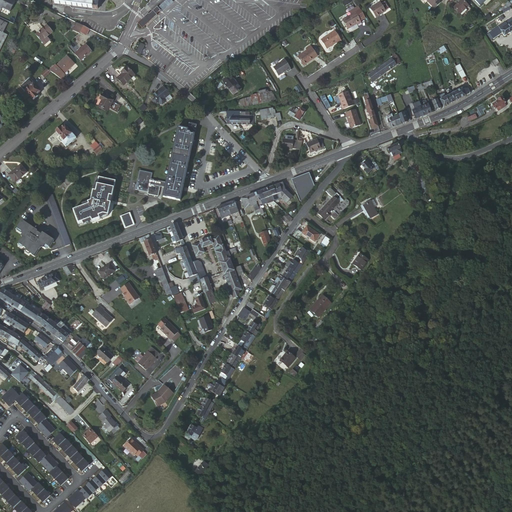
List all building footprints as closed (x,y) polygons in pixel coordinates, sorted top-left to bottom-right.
[(18,3),(11,0),(0,0),(0,9),(4,11),(4,10),(12,14),(18,3)] [(55,0),(55,5),(95,10),(96,5),(96,0),(55,0)] [(175,0),(167,0),(161,7),(165,11),(176,1),(175,0)] [(439,0),(425,0),(437,12),(443,6),(441,4),(442,3),(439,0)] [(373,8),(378,16),(382,13),(383,14),(389,10),(383,1),(373,8)] [(465,2),(456,10),(462,16),(471,8),(465,2)] [(149,14),(144,19),(145,20),(143,22),(146,25),(153,19),(154,20),(158,16),(157,15),(161,11),(158,7),(150,15),(149,14)] [(344,20),(350,29),(359,23),(360,25),(364,22),(362,20),(367,17),(363,9),(344,20)] [(145,20),(144,19),(138,25),(143,30),(154,20),(153,19),(146,25),(143,22),(145,20)] [(78,24),(74,31),(78,33),(81,34),(81,35),(82,35),(83,34),(86,27),(78,24)] [(508,24),(492,34),(496,41),(505,35),(506,38),(511,34),(511,26),(510,28),(508,24)] [(44,43),(48,39),(54,33),(48,27),(38,37),(44,43)] [(92,30),(86,27),(83,34),(88,37),(92,30)] [(337,31),(323,40),(329,49),(339,42),(340,43),(343,40),(337,31)] [(53,44),(48,39),(44,43),(49,48),(53,44)] [(137,52),(141,54),(146,45),(142,43),(137,52)] [(299,57),(304,64),(311,59),(311,61),(315,58),(314,57),(318,55),(312,45),(307,48),(309,50),(299,57)] [(93,53),(87,47),(77,56),(82,62),(93,53)] [(37,57),(35,60),(42,65),(44,62),(37,57)] [(78,64),(71,57),(53,73),(62,80),(68,75),(67,74),(78,64)] [(398,57),(394,60),(399,66),(403,63),(398,57)] [(394,60),(376,73),(381,79),(399,66),(394,60)] [(283,64),(275,69),(280,78),(288,72),(289,74),(293,71),(286,61),(282,63),(283,64)] [(461,66),(457,68),(462,80),(467,77),(461,66)] [(134,75),(126,68),(120,74),(122,75),(117,80),(124,86),(134,75)] [(52,74),(49,71),(43,76),(46,79),(52,74)] [(381,79),(376,73),(371,76),(376,83),(381,79)] [(230,75),(221,83),(221,84),(217,88),(220,91),(224,88),(223,86),(225,85),(224,85),(232,77),(230,75)] [(224,85),(225,85),(237,97),(245,89),(232,76),(232,77),(224,85)] [(425,85),(426,91),(436,87),(434,82),(425,85)] [(419,94),(426,91),(425,85),(424,84),(417,87),(418,92),(419,94)] [(42,94),(34,86),(27,93),(35,102),(40,98),(39,97),(42,94)] [(159,93),(154,96),(154,98),(155,99),(153,101),(153,103),(155,105),(158,105),(159,104),(160,105),(161,106),(163,106),(167,103),(167,101),(166,100),(170,96),(171,96),(164,87),(160,90),(161,91),(159,93)] [(267,91),(239,96),(241,107),(275,100),(273,90),(267,91)] [(462,100),(468,97),(466,93),(464,90),(458,93),(462,100)] [(343,106),(345,111),(356,106),(355,102),(354,102),(350,92),(340,97),(344,106),(343,106)] [(462,100),(458,93),(453,96),(457,103),(459,102),(462,100)] [(324,94),(320,96),(326,109),(330,107),(324,94)] [(393,95),(387,98),(388,100),(390,103),(390,104),(396,102),(393,95)] [(114,101),(103,96),(101,100),(103,102),(100,109),(109,113),(114,101)] [(448,99),(452,106),(453,105),(457,103),(453,96),(451,97),(448,99)] [(505,98),(500,101),(501,103),(494,106),(497,111),(498,110),(500,112),(504,109),(503,107),(504,107),(504,108),(508,106),(506,105),(508,104),(505,98)] [(443,101),(446,108),(448,108),(452,106),(448,99),(443,101)] [(435,103),(438,112),(443,110),(439,101),(435,103)] [(372,102),(367,104),(369,108),(367,108),(370,114),(371,114),(373,121),(378,119),(372,102)] [(418,120),(427,117),(423,108),(422,103),(415,106),(417,111),(414,111),(418,120)] [(423,108),(427,117),(429,116),(432,114),(429,106),(423,108)] [(290,115),(299,121),(300,122),(304,116),(305,116),(307,112),(303,109),(302,112),(299,115),(294,111),(293,111),(290,115)] [(275,111),(262,113),(263,121),(276,119),(275,111)] [(358,111),(348,114),(352,129),(362,126),(358,111)] [(406,114),(401,116),(401,117),(404,125),(407,124),(409,123),(406,115),(406,114)] [(396,119),(399,128),(404,125),(401,117),(396,119)] [(376,132),(381,130),(378,119),(373,121),(376,132)] [(389,122),(393,130),(397,128),(399,128),(396,119),(389,122)] [(164,198),(182,202),(185,189),(199,127),(191,125),(190,131),(180,129),(167,185),(152,181),(154,175),(141,172),(137,191),(149,194),(149,196),(159,198),(162,188),(166,189),(164,198)] [(73,135),(67,127),(63,130),(62,129),(58,133),(65,142),(64,143),(68,148),(78,140),(74,135),(73,135)] [(291,140),(285,139),(284,148),(298,150),(300,141),(295,141),(296,137),(291,136),(291,140)] [(321,139),(310,144),(313,153),(325,149),(321,139)] [(395,157),(401,154),(403,154),(399,145),(389,150),(391,155),(394,154),(395,157)] [(103,151),(99,146),(97,148),(98,149),(95,152),(98,155),(103,151)] [(370,177),(379,168),(376,165),(371,160),(363,167),(366,171),(365,172),(370,177)] [(29,174),(22,166),(10,176),(16,182),(20,179),(21,180),(29,174)] [(310,175),(293,181),(294,184),(300,181),(302,184),(296,188),(301,203),(316,188),(310,175)] [(84,208),(74,212),(79,225),(92,220),(93,223),(101,220),(100,217),(104,216),(109,217),(112,204),(109,204),(111,197),(113,198),(117,182),(100,179),(97,193),(94,192),(92,202),(89,204),(90,206),(84,208)] [(270,190),(274,198),(279,195),(283,194),(287,192),(284,184),(278,187),(270,190)] [(273,198),(274,198),(270,190),(265,192),(263,192),(266,200),(269,199),(273,198)] [(288,192),(287,192),(283,194),(288,198),(283,200),(288,205),(295,198),(288,192)] [(54,196),(47,198),(65,248),(73,245),(54,196)] [(255,196),(242,201),(246,211),(254,207),(259,205),(258,204),(255,196)] [(326,216),(340,203),(335,197),(321,212),(326,216)] [(340,204),(343,208),(349,203),(346,199),(340,204)] [(364,206),(372,218),(380,213),(376,208),(372,201),(364,206)] [(236,203),(227,206),(230,212),(232,217),(236,215),(234,211),(235,210),(238,219),(242,227),(243,227),(243,225),(245,225),(236,203)] [(222,208),(219,210),(221,216),(226,214),(228,218),(231,217),(232,217),(230,212),(227,206),(222,208)] [(120,216),(124,225),(133,222),(130,213),(120,216)] [(293,219),(289,216),(282,221),(287,227),(294,220),(293,219)] [(28,250),(27,252),(31,255),(36,258),(42,248),(44,249),(47,246),(50,249),(55,242),(44,234),(43,236),(38,233),(39,232),(24,222),(18,230),(23,233),(24,235),(23,237),(24,239),(20,245),(25,248),(28,250)] [(174,236),(181,234),(178,225),(171,228),(174,236)] [(309,227),(304,233),(305,234),(316,242),(322,235),(309,227)] [(300,240),(304,233),(301,230),(296,237),(300,240)] [(267,249),(274,247),(269,233),(262,235),(267,249)] [(185,242),(181,234),(174,236),(178,244),(185,242)] [(153,257),(158,255),(153,241),(151,236),(140,240),(145,244),(151,258),(153,257)] [(197,258),(206,254),(204,250),(214,246),(216,251),(219,260),(235,299),(239,298),(240,292),(243,291),(232,261),(230,262),(226,253),(220,237),(213,240),(212,239),(201,244),(201,245),(194,248),(197,258)] [(319,253),(322,255),(328,246),(325,245),(319,253)] [(204,250),(206,254),(216,251),(214,246),(204,250)] [(191,259),(187,249),(184,249),(183,250),(179,252),(180,255),(181,254),(184,262),(191,259)] [(302,260),(308,252),(304,249),(298,257),(302,260)] [(231,252),(234,261),(240,257),(237,250),(231,252)] [(216,251),(206,254),(209,262),(211,263),(219,260),(216,251)] [(304,265),(311,254),(308,252),(302,260),(300,263),(301,264),(304,265)] [(358,264),(365,270),(374,261),(367,254),(358,264)] [(193,265),(191,259),(184,262),(188,270),(191,279),(198,276),(193,265)] [(290,269),(295,272),(300,265),(295,261),(293,264),(290,269)] [(195,264),(200,277),(201,277),(207,274),(203,264),(200,262),(195,264)] [(262,268),(260,263),(250,280),(253,282),(255,280),(256,281),(263,270),(262,268)] [(299,272),(304,265),(301,264),(300,265),(295,272),(298,275),(299,272)] [(116,272),(110,265),(100,274),(105,281),(116,272)] [(73,266),(64,269),(69,277),(72,276),(77,270),(73,266)] [(290,279),(295,272),(290,269),(288,271),(285,276),(290,280),(290,279)] [(166,276),(164,270),(157,273),(159,279),(161,278),(166,276)] [(61,283),(58,275),(38,283),(42,292),(61,283)] [(168,281),(166,276),(161,278),(169,297),(173,295),(173,294),(170,286),(168,281)] [(201,277),(200,277),(202,283),(208,297),(214,295),(208,280),(203,282),(201,277)] [(283,278),(278,286),(286,291),(291,284),(283,278)] [(142,299),(132,285),(123,291),(126,294),(125,295),(129,300),(129,301),(133,306),(142,299)] [(286,291),(278,286),(277,287),(273,293),(281,298),(286,291)] [(11,295),(5,291),(0,292),(0,298),(7,303),(11,295)] [(175,298),(181,315),(189,311),(183,294),(181,295),(181,296),(175,298)] [(218,304),(214,295),(208,297),(211,306),(218,304)] [(15,309),(20,301),(12,296),(7,303),(15,309)] [(266,304),(271,308),(275,301),(277,300),(272,296),(266,304)] [(311,310),(320,318),(333,304),(324,296),(311,310)] [(199,307),(193,310),(196,316),(207,311),(203,299),(197,302),(199,307)] [(37,312),(40,315),(42,316),(44,313),(42,312),(42,311),(45,307),(46,306),(48,303),(45,301),(37,312)] [(273,311),(274,312),(279,304),(275,301),(271,308),(270,309),(273,311)] [(21,312),(24,314),(29,307),(22,302),(17,310),(21,312)] [(29,317),(36,322),(40,315),(37,312),(29,307),(24,314),(29,317)] [(107,311),(103,307),(95,316),(109,329),(116,321),(106,312),(107,311)] [(242,315),(247,318),(252,311),(247,308),(242,315)] [(17,318),(11,315),(10,318),(8,321),(7,322),(12,325),(17,318)] [(42,316),(37,323),(39,324),(41,325),(45,318),(42,316)] [(23,322),(17,318),(12,325),(18,329),(23,322)] [(49,321),(45,318),(41,325),(43,327),(45,328),(49,321)] [(210,318),(201,322),(204,331),(206,330),(207,334),(214,331),(213,328),(214,327),(210,318)] [(249,331),(254,334),(259,325),(262,322),(257,319),(249,331)] [(160,326),(163,330),(166,333),(165,334),(173,342),(174,341),(180,334),(181,334),(166,320),(160,326)] [(31,327),(23,322),(18,329),(26,334),(31,327)] [(54,325),(53,324),(47,330),(53,335),(58,328),(61,325),(56,322),(54,325)] [(259,325),(254,334),(257,336),(262,327),(259,325)] [(0,336),(6,339),(10,331),(5,328),(0,336)] [(62,330),(58,328),(53,335),(54,336),(56,337),(62,330)] [(62,330),(56,337),(59,340),(66,333),(62,331),(62,330)] [(10,341),(14,334),(10,331),(6,339),(10,341)] [(71,337),(70,336),(66,333),(59,340),(64,344),(71,337)] [(231,333),(228,337),(234,342),(237,337),(231,333)] [(243,341),(246,343),(248,344),(253,336),(248,333),(243,341)] [(10,341),(20,347),(24,340),(22,339),(14,334),(10,341)] [(180,334),(174,341),(177,343),(183,337),(180,334)] [(47,349),(52,344),(41,335),(37,341),(47,349)] [(248,344),(252,347),(257,339),(253,336),(248,344)] [(75,338),(68,346),(69,347),(73,342),(76,339),(80,343),(84,346),(86,348),(91,344),(86,340),(84,342),(83,341),(82,340),(81,341),(77,337),(75,338)] [(20,347),(28,354),(34,349),(24,340),(20,347)] [(237,344),(231,340),(228,344),(234,348),(237,344)] [(72,351),(75,354),(84,346),(80,343),(77,346),(73,350),(72,351)] [(246,343),(242,348),(248,352),(252,347),(248,344),(246,343)] [(137,359),(144,366),(147,364),(152,359),(153,360),(157,357),(155,355),(159,351),(154,345),(149,349),(149,348),(144,353),(141,350),(135,356),(138,358),(137,359)] [(75,354),(78,357),(83,352),(87,349),(86,348),(84,346),(75,354)] [(59,350),(57,348),(55,350),(54,351),(58,355),(53,360),(52,360),(56,364),(59,361),(65,356),(59,350)] [(239,348),(234,355),(238,358),(240,355),(243,357),(247,352),(239,348)] [(28,354),(38,363),(41,360),(43,358),(34,349),(28,354)] [(114,359),(104,350),(99,356),(109,365),(114,359)] [(58,355),(54,351),(49,355),(53,360),(58,355)] [(301,362),(307,355),(301,351),(295,358),(301,362)] [(79,359),(81,361),(86,355),(83,352),(78,357),(79,359)] [(280,363),(288,369),(296,360),(288,353),(280,363)] [(49,355),(45,359),(49,364),(52,360),(53,360),(49,355)] [(238,358),(234,355),(229,363),(237,368),(240,363),(239,362),(237,361),(238,358)] [(45,359),(43,358),(41,360),(47,366),(49,364),(45,359)] [(79,370),(72,363),(70,363),(67,360),(60,366),(72,378),(79,370)] [(0,373),(7,381),(11,376),(0,364),(0,373)] [(229,381),(236,371),(228,365),(220,375),(229,381)] [(21,367),(13,377),(21,384),(30,375),(21,367)] [(57,392),(39,376),(37,378),(57,396),(54,399),(57,402),(62,397),(58,393),(57,392)] [(87,386),(91,382),(89,380),(85,377),(81,381),(86,385),(87,386)] [(57,396),(37,378),(34,382),(53,400),(54,399),(57,396)] [(130,388),(120,378),(114,384),(124,394),(130,388)] [(226,387),(229,383),(223,379),(220,383),(226,387)] [(81,381),(75,389),(79,393),(86,385),(81,381)] [(220,396),(225,388),(217,383),(215,386),(211,383),(208,388),(210,389),(209,391),(211,392),(211,393),(212,393),(213,392),(220,396)] [(173,391),(163,384),(157,392),(151,397),(157,406),(166,401),(173,391)] [(201,386),(199,390),(206,394),(209,396),(211,393),(211,392),(209,391),(201,386)] [(14,405),(13,404),(16,402),(21,398),(13,389),(3,399),(11,408),(14,405)] [(206,394),(199,390),(195,397),(201,401),(206,394)] [(21,398),(16,402),(19,405),(16,408),(19,411),(30,401),(24,395),(21,398)] [(62,397),(57,402),(56,402),(70,416),(76,411),(62,397)] [(208,399),(203,408),(211,412),(216,404),(208,399)] [(30,401),(19,411),(22,414),(25,411),(28,414),(36,407),(30,401)] [(36,407),(28,414),(31,417),(29,420),(32,423),(42,413),(36,407)] [(211,412),(203,408),(198,415),(206,420),(211,412)] [(104,425),(111,434),(113,432),(115,435),(118,433),(116,430),(120,427),(117,423),(116,423),(112,418),(113,417),(108,412),(101,418),(106,423),(104,425)] [(42,413),(32,423),(34,426),(37,423),(40,427),(47,421),(48,420),(42,413)] [(40,427),(37,429),(41,433),(42,432),(48,439),(56,431),(47,421),(40,427)] [(78,431),(72,424),(68,428),(74,435),(78,431)] [(194,435),(199,438),(202,432),(193,426),(188,433),(193,437),(194,435)] [(100,438),(93,430),(87,435),(88,436),(85,439),(91,446),(100,438)] [(17,439),(23,445),(33,436),(30,433),(27,435),(24,432),(17,439)] [(56,445),(54,447),(57,451),(60,448),(67,441),(61,435),(53,442),(56,445)] [(33,436),(23,445),(28,452),(35,445),(36,445),(33,441),(35,439),(33,436)] [(229,443),(233,446),(238,441),(233,437),(229,443)] [(136,457),(137,456),(138,455),(141,457),(146,451),(141,446),(140,446),(134,440),(126,448),(136,457)] [(67,441),(60,448),(63,451),(60,453),(63,456),(73,447),(67,441)] [(28,452),(34,458),(44,449),(41,446),(38,448),(35,445),(28,452)] [(0,460),(10,452),(4,446),(0,449),(0,460)] [(73,447),(63,456),(66,459),(68,457),(71,460),(78,454),(79,453),(73,447)] [(44,449),(34,458),(40,465),(41,463),(47,458),(44,454),(47,452),(44,449)] [(10,452),(0,460),(0,461),(2,464),(5,462),(8,465),(15,459),(15,458),(10,452)] [(71,466),(74,469),(84,460),(78,454),(71,460),(71,461),(74,464),(71,466)] [(47,458),(41,463),(51,474),(57,468),(60,465),(57,462),(56,463),(49,456),(47,458)] [(11,469),(8,471),(11,474),(21,465),(15,459),(8,465),(11,469)] [(84,460),(74,469),(77,472),(80,470),(83,473),(90,466),(84,460)] [(212,467),(208,464),(205,461),(197,472),(204,478),(212,467)] [(21,465),(11,474),(14,477),(17,475),(20,478),(27,471),(21,465)] [(51,474),(50,475),(56,481),(66,471),(63,468),(60,471),(57,468),(51,474)] [(100,470),(97,473),(107,483),(113,478),(106,470),(103,473),(100,470)] [(66,471),(56,481),(62,487),(69,480),(66,477),(69,475),(66,471)] [(97,479),(93,482),(100,489),(107,483),(97,473),(94,476),(97,479)] [(24,486),(30,493),(32,491),(39,485),(38,485),(29,475),(20,484),(23,487),(24,486)] [(7,481),(0,487),(0,493),(3,497),(10,490),(11,490),(8,487),(10,484),(7,481)] [(87,482),(84,484),(94,495),(100,489),(93,482),(93,481),(90,484),(87,482)] [(39,485),(32,491),(35,495),(32,497),(35,500),(45,491),(39,484),(38,485),(39,485)] [(84,490),(81,493),(86,499),(86,500),(87,500),(94,495),(84,484),(81,487),(84,490)] [(3,497),(9,503),(19,494),(16,491),(13,493),(10,490),(3,497)] [(45,491),(35,500),(38,503),(41,501),(44,504),(51,497),(45,491)] [(71,496),(68,500),(76,509),(86,500),(86,499),(81,493),(79,491),(72,497),(71,496)] [(19,494),(9,503),(15,510),(15,509),(22,503),(19,499),(22,497),(19,494)] [(22,503),(15,509),(17,511),(24,511),(31,506),(28,503),(25,506),(22,502),(22,503)] [(56,511),(72,511),(64,503),(60,506),(61,507),(56,511)]
